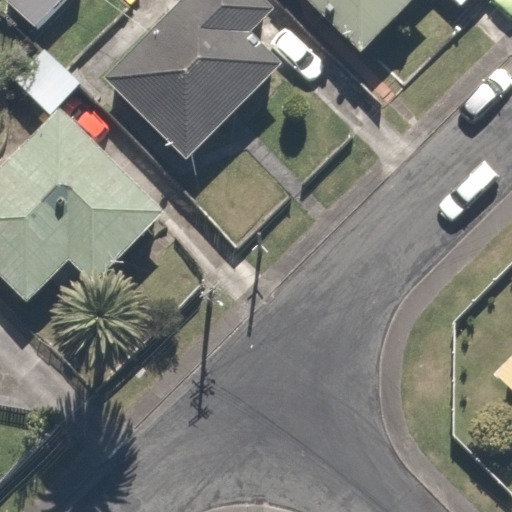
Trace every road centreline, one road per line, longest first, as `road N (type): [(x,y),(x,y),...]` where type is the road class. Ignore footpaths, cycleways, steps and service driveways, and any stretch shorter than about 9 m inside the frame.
road 1 (residential): [(511,119),(245,381)]
road 2 (residential): [(245,381),(376,511)]
road 3 (residential): [(245,381),(115,511)]
